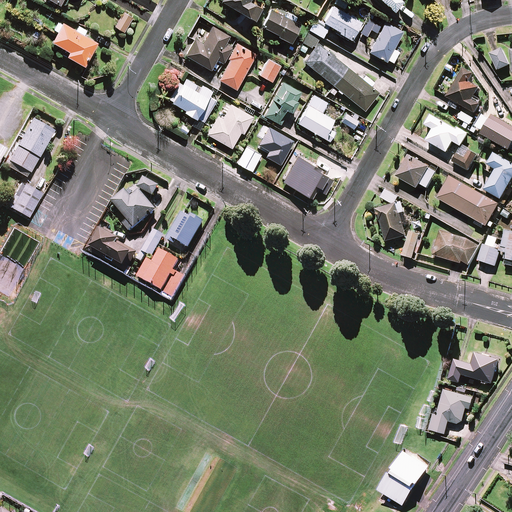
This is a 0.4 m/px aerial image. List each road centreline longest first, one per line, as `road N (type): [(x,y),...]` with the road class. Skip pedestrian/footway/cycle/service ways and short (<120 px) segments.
road 1 (residential): [(325,241),(442,43),(469,25),(511,15)]
road 2 (residential): [(109,119),(325,241)]
road 3 (residential): [(325,241),(511,313)]
road 4 (residential): [(177,0),(109,119)]
road 5 (secondary): [(441,511),(511,407)]
road 6 (residential): [(0,58),(109,119)]
